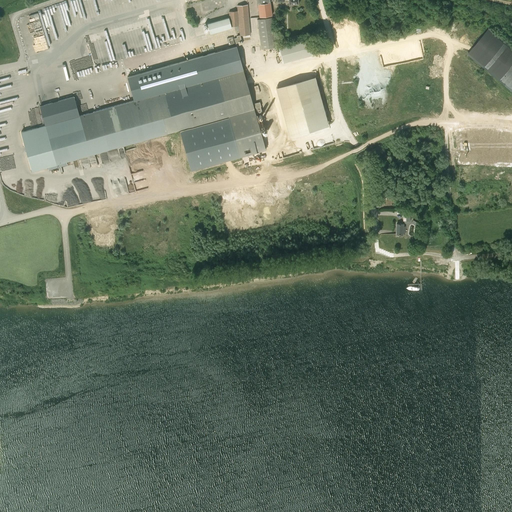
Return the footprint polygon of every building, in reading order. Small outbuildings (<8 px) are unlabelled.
[(224,0),(210,0),(211,0),(201,2),(203,11),(226,6),(224,0)] [(272,15),(270,2),(257,4),(259,17),(272,15)] [(231,28),(239,27),(239,36),(249,35),(247,5),(237,6),(237,12),(230,13),(231,28)] [(85,67),(187,41),(179,13),(167,16),(165,8),(89,28),(91,35),(78,38),(85,67)] [(37,13),(26,17),(29,25),(40,21),(37,13)] [(273,17),(257,19),(261,49),(277,47),(273,17)] [(228,18),(207,24),(210,35),(231,29),(231,28),(228,18)] [(511,47),(487,27),(467,52),(486,68),(497,65),(501,68),(503,67),(505,69),(507,76),(506,77),(509,79),(506,80),(507,84),(511,87),(511,47)] [(279,46),(283,62),(313,54),(309,39),(279,46)] [(56,165),(154,137),(228,116),(228,118),(180,131),(191,171),(266,150),(236,46),(127,77),(134,100),(79,116),(74,96),(40,106),(56,165)] [(315,76),(276,87),(289,136),(329,125),(315,76)] [(397,224),(396,234),(404,234),(405,226),(402,226),(402,224),(397,224)]
